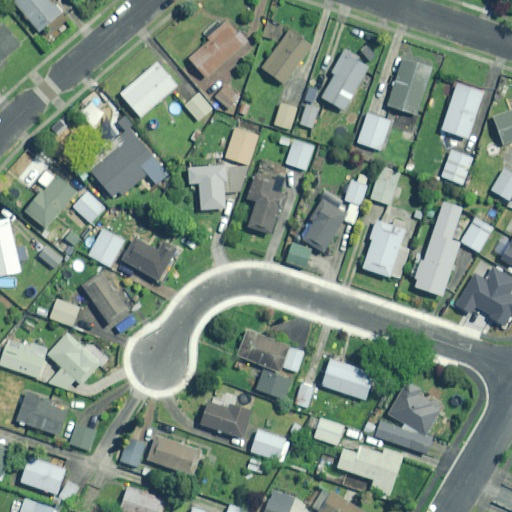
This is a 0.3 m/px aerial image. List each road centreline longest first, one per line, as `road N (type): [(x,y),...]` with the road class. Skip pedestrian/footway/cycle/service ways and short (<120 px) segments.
road 1 (residential): [(511,366),(279,285),(217,289),(192,306),(162,349)]
road 2 (residential): [(152,0),(0,132)]
road 3 (residential): [(511,44),(379,0)]
road 4 (unclassified): [(447,511),(511,403)]
